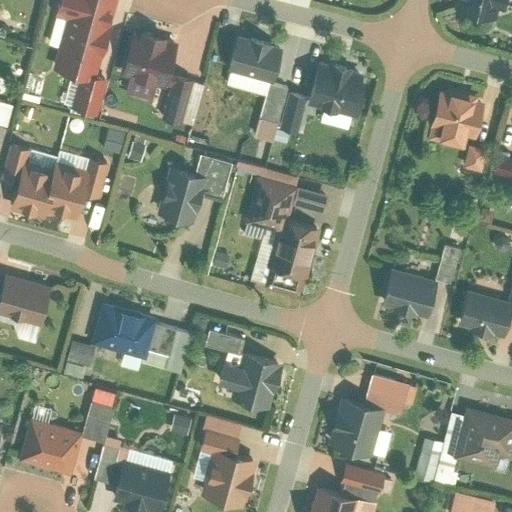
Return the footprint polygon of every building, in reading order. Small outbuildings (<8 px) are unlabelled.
[(104,70),(95,68),(112,0),(55,0),(54,9),(65,12),(52,61),(79,68),(71,101),(94,107),(104,70)] [(455,0),(455,2),(498,13),(501,0),(455,0)] [(131,24),(120,68),(129,70),(124,88),(150,95),(154,76),(164,79),(168,80),(160,110),(179,116),(191,72),(168,65),(175,35),(164,32),(166,26),(138,19),(137,25),(131,24)] [(280,35),(235,25),(226,62),(271,73),(280,35)] [(316,53),(306,97),(354,108),(365,65),(316,53)] [(275,113),(277,113),(286,80),(268,75),(260,109),(275,113)] [(437,82),(425,127),(471,139),(483,94),(437,82)] [(279,120),(295,124),(305,89),(288,84),(279,120)] [(275,113),(260,109),(254,128),(270,132),(275,113)] [(101,143),(116,147),(122,127),(107,123),(101,143)] [(289,126),(276,123),(273,134),(286,138),(289,126)] [(74,211),(80,186),(98,190),(106,157),(88,152),(86,162),(52,152),(50,160),(23,153),(26,142),(8,137),(0,168),(0,170),(17,175),(11,197),(42,205),(43,202),(74,211)] [(465,140),(462,163),(481,165),(483,142),(465,140)] [(191,214),(199,185),(221,191),(230,156),(198,147),(193,166),(169,160),(157,205),(191,214)] [(244,214),(277,223),(268,258),(270,258),(264,280),(297,289),(303,267),(305,268),(318,220),(286,211),(290,196),(295,177),(294,177),(296,169),(238,155),(234,170),(254,175),(244,214)] [(326,185),(295,177),(290,196),(321,204),(326,185)] [(390,254),(379,297),(424,309),(436,266),(390,254)] [(6,268),(0,288),(0,304),(41,318),(52,283),(6,268)] [(468,274),(457,319),(500,330),(511,286),(468,274)] [(106,290),(91,336),(145,354),(160,307),(106,290)] [(187,337),(201,339),(206,312),(192,309),(187,337)] [(207,335),(245,348),(251,330),(213,317),(207,335)] [(81,373),(91,341),(70,334),(60,366),(81,373)] [(232,390),(270,402),(283,360),(245,348),(232,390)] [(378,363),(365,403),(383,409),(402,415),(415,375),(378,363)] [(329,431),(371,445),(383,409),(365,403),(341,395),(329,431)] [(454,444),(504,461),(511,436),(511,409),(470,396),(454,444)] [(172,410),(170,425),(186,427),(187,412),(172,410)] [(19,450),(69,466),(81,431),(31,414),(19,450)] [(203,488),(245,501),(260,457),(218,443),(203,488)] [(110,491),(161,507),(173,471),(121,455),(110,491)] [(312,511),(357,511),(363,495),(322,482),(312,511)] [(448,507),(464,511),(487,511),(493,495),(456,483),(448,507)]
